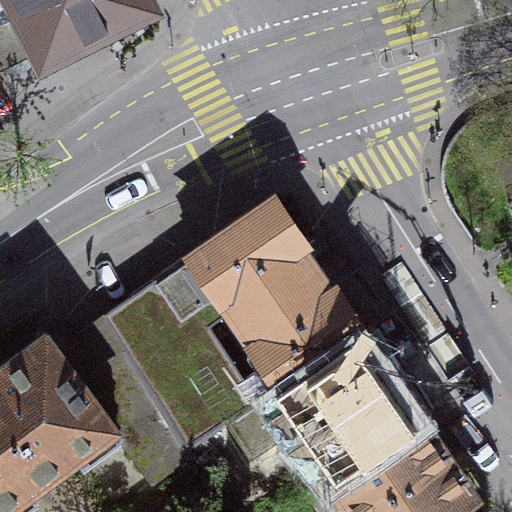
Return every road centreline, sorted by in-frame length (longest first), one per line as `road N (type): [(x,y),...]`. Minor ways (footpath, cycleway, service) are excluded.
road 1 (residential): [(511,397),(308,85)]
road 2 (secondary): [(308,85),(150,145),(0,246)]
road 3 (secondary): [(511,14),(308,85)]
